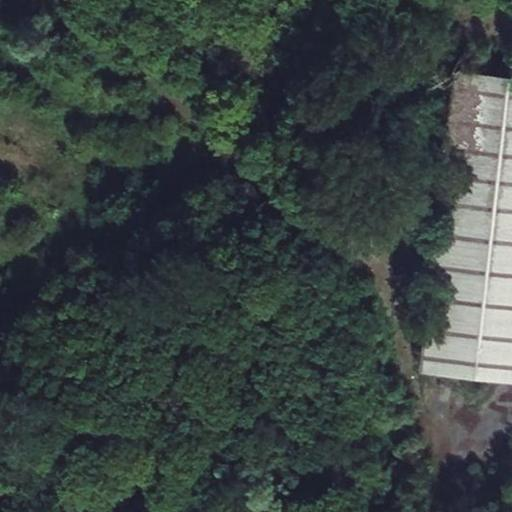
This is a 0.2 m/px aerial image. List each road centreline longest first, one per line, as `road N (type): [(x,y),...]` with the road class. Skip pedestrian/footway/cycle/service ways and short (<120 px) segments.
road 1 (track): [(427,511),(429,432),(413,419),(386,330),(349,258),(67,0)]
road 2 (track): [(511,28),(445,18),(386,330)]
